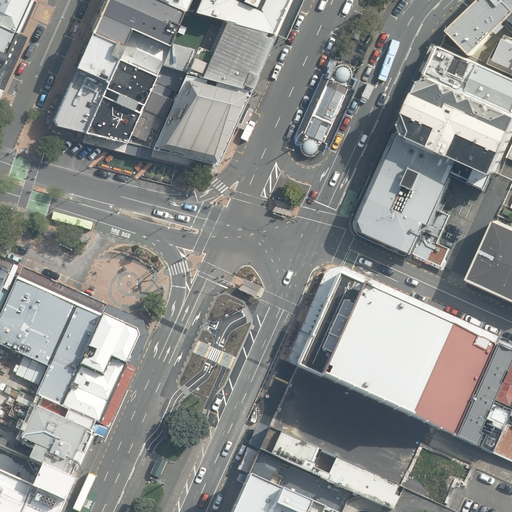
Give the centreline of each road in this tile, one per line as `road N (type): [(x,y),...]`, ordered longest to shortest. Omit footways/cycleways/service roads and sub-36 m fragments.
road 1 (primary): [(315,244),(192,511)]
road 2 (tertiary): [(315,244),(349,250),(511,322)]
road 3 (tertiary): [(0,161),(168,208)]
road 4 (primary): [(426,0),(407,25),(351,156)]
road 5 (tertiary): [(161,233),(0,191)]
road 6 (unclassified): [(69,0),(0,151)]
road 7 (primary): [(158,374),(235,231)]
road 8 (primary): [(273,145),(334,0)]
road 9 (primary): [(97,511),(158,374)]
road 10 (primary): [(158,374),(179,287),(175,256),(161,233)]
road 11 (primary): [(168,208),(216,188),(273,145)]
